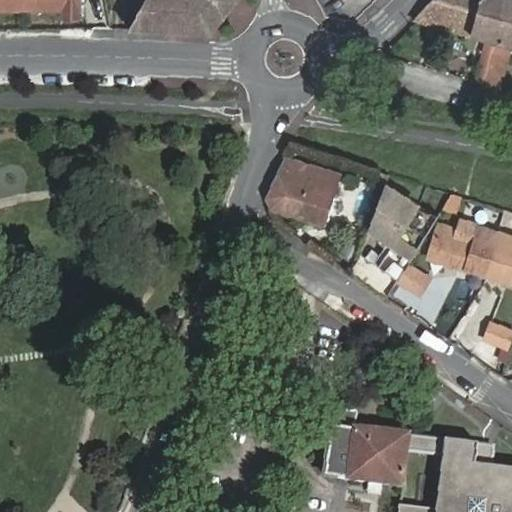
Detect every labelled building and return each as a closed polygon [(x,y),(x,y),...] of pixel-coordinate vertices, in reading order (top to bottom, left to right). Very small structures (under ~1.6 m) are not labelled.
[(0,0),(0,9),(27,10),(27,0),(0,0)] [(27,0),(27,10),(63,10),(63,17),(78,17),(78,0),(27,0)] [(145,0),(129,30),(213,34),(239,0),(145,0)] [(511,0),(432,0),(416,17),(488,35),(478,77),(502,82),(511,42),(511,0)] [(270,197),(273,206),(326,226),(344,179),(287,158),(270,197)] [(376,175),(374,181),(387,186),(388,184),(390,180),(376,175)] [(387,186),(368,226),(412,255),(438,214),(388,184),(387,186)] [(453,191),(444,206),(462,212),(467,196),(453,191)] [(459,231),(441,226),(430,259),(511,283),(511,236),(462,222),(459,231)] [(420,290),(429,277),(408,262),(399,276),(420,290)] [(509,349),(511,340),(511,327),(492,320),(485,339),(509,349)] [(358,413),(335,410),(327,477),(403,486),(407,451),(444,456),(438,511),(400,507),(399,511),(511,511),(511,469),(492,467),(494,447),(356,431),(358,413)]
